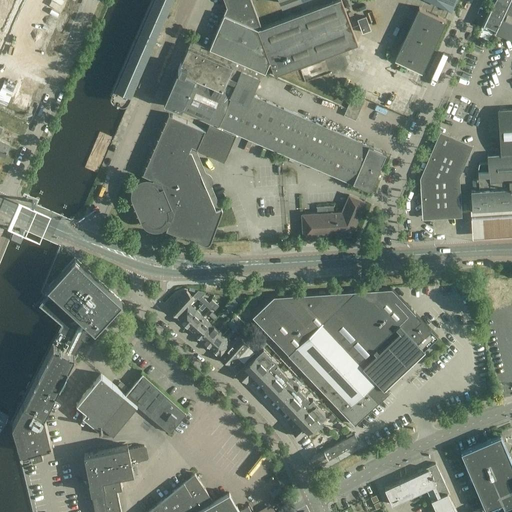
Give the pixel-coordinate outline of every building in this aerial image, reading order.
[(59,0),(56,9),(74,17),(77,8),(59,0)] [(121,77),(121,78),(121,79),(121,80),(122,80),(122,81),(122,82),(123,82),(123,83),(124,83),(124,84),(125,84),(125,85),(126,85),(127,86),(128,86),(129,86),(130,86),(131,86),(132,86),(133,86),(133,85),(134,85),(135,85),(135,84),(136,84),(136,83),(137,83),(137,82),(138,82),(138,81),(148,59),(172,0),(153,0),(131,51),(121,74),(121,75),(121,76),(121,77)] [(210,47),(262,69),(263,70),(268,58),(274,75),(357,44),(340,0),(335,0),(316,7),(261,28),(250,0),(223,0),(226,7),(210,47)] [(365,12),(362,0),(360,0),(353,1),(356,14),(365,12)] [(432,0),(450,8),(454,0),(432,0)] [(511,0),(493,0),(481,26),(511,40),(511,0)] [(394,59),(421,72),(445,20),(419,7),(394,59)] [(56,9),(52,18),(70,25),(74,17),(56,9)] [(357,20),(362,33),(370,30),(366,17),(357,20)] [(52,18),(48,27),(66,34),(70,25),(52,18)] [(48,27),(44,35),(62,43),(66,34),(48,27)] [(44,35),(40,44),(58,52),(62,43),(44,35)] [(191,40),(164,102),(218,125),(370,190),(386,153),(251,95),(262,69),(210,47),(209,48),(191,40)] [(40,44),(36,53),(54,61),(58,52),(40,44)] [(36,53),(32,63),(50,70),(54,61),(36,53)] [(23,84),(19,93),(37,101),(41,92),(23,84)] [(19,93),(15,103),(33,110),(37,101),(19,93)] [(353,95),(344,115),(355,120),(364,100),(353,95)] [(15,103),(11,111),(29,119),(33,110),(15,103)] [(477,190),(473,190),(471,190),(472,209),(511,206),(511,109),(498,111),(501,155),(488,156),(488,163),(479,164),(476,176),(477,179),(477,190)] [(134,191),(133,194),(134,196),(134,198),(131,199),(140,220),(143,219),(144,221),(146,223),(147,224),(149,225),(152,226),(154,226),(156,226),(158,226),(161,225),(162,224),(164,223),(166,221),(167,219),(167,218),(170,219),(165,230),(189,239),(192,233),(205,238),(216,210),(191,152),(189,151),(191,146),(197,149),(205,129),(169,113),(142,174),(153,179),(152,181),(151,181),(149,180),(146,180),(144,180),(142,181),(140,182),(138,183),(136,185),(135,187),(134,189),(134,191)] [(0,152),(5,155),(10,143),(0,138),(0,133),(3,128),(0,126),(0,152)] [(421,178),(424,217),(459,215),(457,176),(470,146),(440,134),(421,178)] [(316,213),(302,214),(303,237),(351,234),(365,202),(349,195),(342,212),(334,212),(334,205),(316,206),(316,213)] [(473,228),(473,240),(511,237),(511,214),(472,217),(473,228)] [(14,232),(11,238),(20,242),(23,235),(14,232)] [(51,443),(44,414),(75,353),(85,334),(87,335),(89,332),(88,332),(92,327),(94,329),(121,300),(84,267),(75,258),(48,286),(52,290),(40,304),(62,323),(12,424),(19,448),(20,452),(30,449),(32,454),(43,451),(41,446),(51,443)] [(511,284),(497,283),(494,284),(495,292),(494,301),(495,306),(504,307),(509,306),(510,310),(509,316),(511,315),(511,319),(510,319),(511,319),(511,284)] [(285,351),(285,352),(354,424),(379,401),(367,389),(430,330),(391,288),(355,290),(274,296),(252,316),(285,351)] [(197,298),(198,299),(205,292),(197,290),(192,296),(186,290),(169,309),(178,317),(190,304),(193,300),(194,301),(197,298)] [(201,301),(203,303),(206,306),(210,309),(216,303),(211,299),(208,302),(204,298),(201,301)] [(231,313),(238,306),(232,300),(225,307),(231,313)] [(178,317),(185,324),(197,310),(190,304),(178,317)] [(185,324),(193,331),(205,317),(197,310),(185,324)] [(235,315),(228,323),(237,332),(245,324),(235,315)] [(193,331),(200,337),(212,324),(205,317),(193,331)] [(200,337),(206,343),(218,330),(212,324),(200,337)] [(206,343),(214,350),(226,337),(226,336),(231,331),(228,329),(224,334),(218,330),(206,343)] [(221,357),(229,364),(248,343),(239,335),(233,343),(234,343),(221,357)] [(214,350),(221,357),(234,343),(233,343),(226,337),(214,350)] [(258,339),(252,343),(255,347),(261,343),(258,339)] [(243,365),(244,365),(237,372),(246,381),(253,374),(257,378),(264,386),(286,409),(294,417),(298,421),(290,428),(299,437),(317,420),(318,421),(326,414),(317,404),(318,403),(312,397),(308,401),(307,400),(309,398),(298,386),(296,388),(286,378),(288,376),(277,364),(275,366),(273,365),(277,361),(273,357),(263,346),(243,365)] [(83,415),(98,428),(98,435),(112,434),(136,404),(170,432),(186,413),(142,373),(125,394),(101,374),(76,403),(86,411),(83,415)] [(309,459),(314,468),(328,460),(359,442),(354,433),(324,450),(324,451),(309,459)] [(492,439),(462,452),(486,507),(497,503),(499,508),(493,510),(494,511),(511,511),(511,465),(499,437),(492,440),(492,439)] [(84,453),(90,480),(89,480),(91,492),(92,492),(96,511),(121,511),(117,490),(122,489),(120,475),(133,472),(131,461),(147,458),(144,445),(129,448),(128,444),(84,453)] [(387,494),(392,504),(426,489),(431,500),(436,511),(456,511),(448,495),(450,494),(435,463),(417,472),(417,473),(384,488),(387,494)] [(272,464),(262,468),(264,473),(274,469),(272,464)] [(285,468),(276,473),(282,485),(291,481),(285,468)] [(184,482),(160,502),(165,511),(189,511),(212,499),(194,473),(184,482)] [(194,511),(251,511),(248,506),(239,511),(229,493),(194,511)] [(165,511),(160,502),(147,511),(165,511)]
